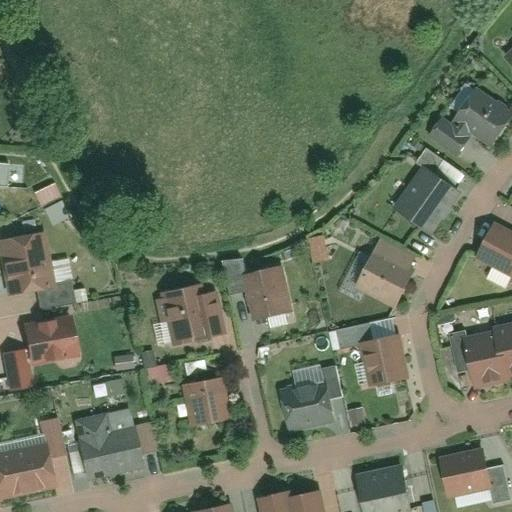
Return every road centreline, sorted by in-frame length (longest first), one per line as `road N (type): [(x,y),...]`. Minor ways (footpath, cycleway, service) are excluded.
road 1 (residential): [(115,502),(442,416)]
road 2 (residential): [(511,132),(424,265),(417,341),(442,416)]
